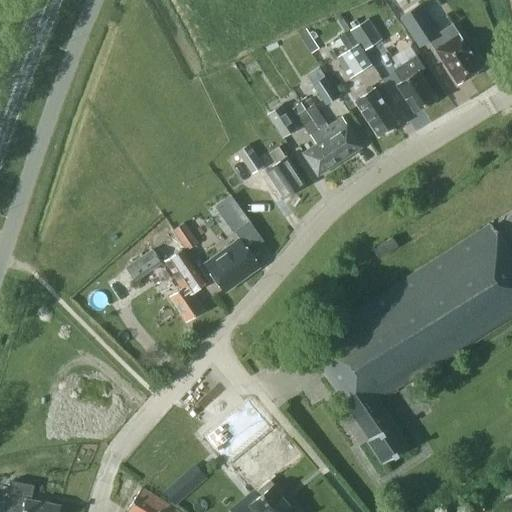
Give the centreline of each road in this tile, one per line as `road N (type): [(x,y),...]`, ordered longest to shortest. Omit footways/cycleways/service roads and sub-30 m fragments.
road 1 (residential): [(213,343),(352,193),(511,88)]
road 2 (unclassified): [(0,265),(92,0)]
road 3 (residential): [(95,511),(130,433),(213,343)]
road 4 (residential): [(324,471),(213,343)]
road 5 (primary): [(0,126),(46,0)]
